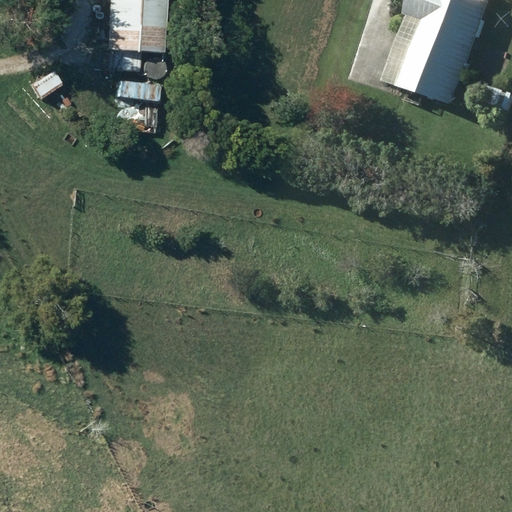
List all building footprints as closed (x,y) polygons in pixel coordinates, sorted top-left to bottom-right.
[(491,2),(491,0),(417,0),(412,15),(416,16),(394,84),(461,106),(494,3),(491,2)] [(101,18),(100,33),(127,35),(128,19),(101,18)] [(44,42),(37,29),(13,40),(20,54),(44,42)] [(60,88),(49,72),(26,88),(37,104),(60,88)] [(239,78),(211,74),(207,100),(235,105),(239,78)] [(139,102),(156,104),(158,88),(141,86),(139,102)] [(142,105),(140,120),(154,121),(156,106),(142,105)]
